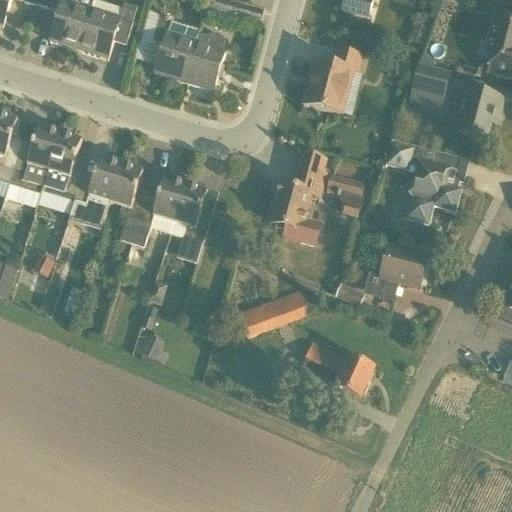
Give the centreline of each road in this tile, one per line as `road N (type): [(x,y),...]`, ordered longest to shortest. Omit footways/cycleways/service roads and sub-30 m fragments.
road 1 (residential): [(0,73),(242,148),(266,123),(297,0)]
road 2 (unclassified): [(361,511),(511,196)]
